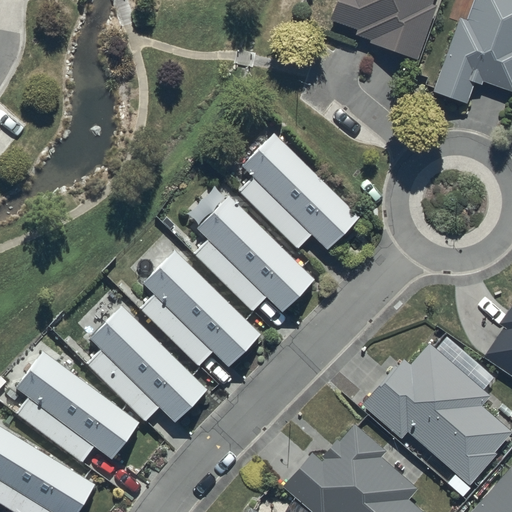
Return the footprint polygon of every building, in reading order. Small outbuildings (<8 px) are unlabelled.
[(430,7),(431,0),(337,0),(329,23),(357,33),(356,37),(370,42),(369,44),(416,60),(434,8),(430,7)] [(511,0),(472,0),(465,19),(459,17),(431,93),(464,106),(472,84),(480,86),(481,83),(511,94),(511,0)] [(250,178),(237,191),(296,250),(309,237),(325,252),(359,218),(273,132),(239,167),(250,178)] [(205,242),(193,253),(251,313),(265,299),(279,314),(314,281),(230,194),(193,229),(205,242)] [(153,296),(139,310),(197,368),(213,352),(229,368),(260,336),(175,251),(142,284),(153,296)] [(504,329),(485,357),(511,375),(511,304),(510,303),(496,324),(504,329)] [(101,349),(86,364),(143,422),(157,408),(172,424),(205,392),(122,306),(90,338),(101,349)] [(489,398),(428,346),(410,366),(401,358),(360,406),(399,440),(405,432),(469,487),(498,454),(502,458),(511,445),(511,444),(504,437),(510,431),(482,407),(489,398)] [(28,398),(16,414),(80,464),(93,447),(110,461),(139,423),(44,350),(15,388),(28,398)] [(384,449),(356,425),(355,424),(339,442),(337,440),(319,461),(311,454),(283,487),(312,511),(421,511),(407,500),(416,489),(378,456),(384,449)] [(0,504),(12,511),(76,511),(93,486),(0,427),(0,504)] [(511,511),(511,467),(471,511),(511,511)]
